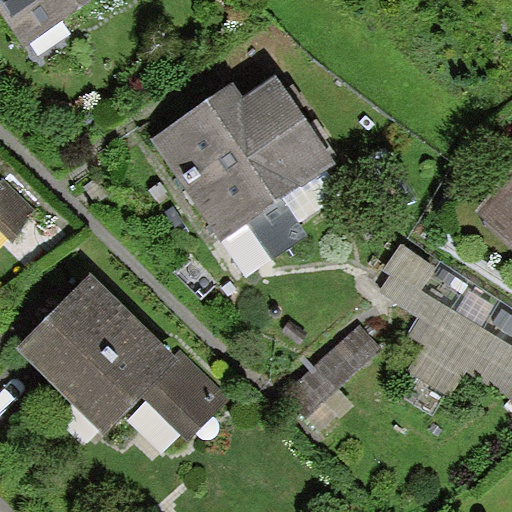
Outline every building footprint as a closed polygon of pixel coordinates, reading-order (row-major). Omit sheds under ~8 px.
[(0,0),(0,12),(22,46),(92,0),(0,0)] [(233,87),(154,138),(220,239),(247,222),(271,260),(309,236),(282,196),(333,163),(279,80),(244,103),(233,87)] [(511,180),(484,216),(511,237),(511,180)] [(3,185),(0,181),(0,227),(12,239),(38,213),(7,181),(3,185)] [(436,268),(400,245),(384,271),(393,276),(384,291),(422,315),(410,334),(429,346),(413,371),(448,393),(467,364),(511,392),(511,346),(422,290),(436,268)] [(174,356),(92,274),(20,346),(106,432),(145,393),(188,437),(228,397),(180,350),(174,356)] [(282,397),(303,420),(381,349),(360,326),(282,397)]
